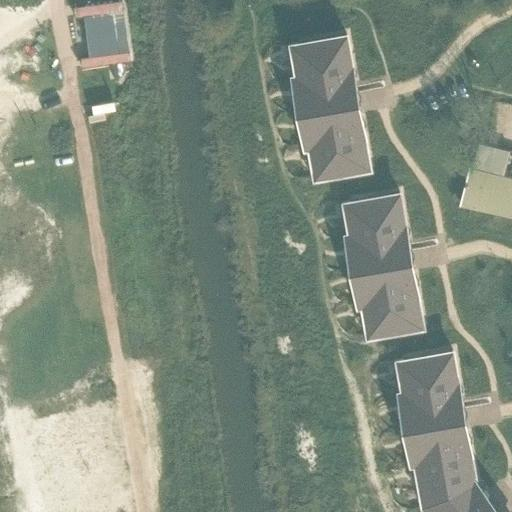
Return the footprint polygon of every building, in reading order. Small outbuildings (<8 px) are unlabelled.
[(81,66),(129,59),(122,11),(114,12),(113,1),(74,5),(75,17),(83,16),(88,56),(80,57),(81,66)] [(301,59),(296,60),(301,88),(306,87),(313,126),(308,127),(313,155),(318,154),(321,172),(370,163),(346,33),(298,41),(301,59)] [(510,149),(478,141),(472,166),(470,166),(461,203),(511,216),(511,175),(504,173),(510,149)] [(261,176),(259,151),(249,152),(251,177),(261,176)] [(354,217),(349,218),(354,246),(359,245),(366,284),(361,285),(366,313),(371,312),(374,330),(423,321),(400,191),(351,199),(354,217)] [(280,221),(281,245),(298,244),(298,221),(280,221)] [(489,290),(490,277),(469,276),(468,289),(489,290)] [(407,375),(402,376),(407,404),(412,404),(419,442),(414,443),(419,471),(424,471),(429,500),(439,511),(504,511),(475,478),(453,348),(404,357),(407,375)] [(272,378),(284,379),(285,356),(273,355),(272,378)] [(511,374),(499,374),(499,387),(511,387),(511,374)] [(320,403),(325,427),(334,425),(329,401),(320,403)] [(352,430),(369,430),(368,409),(351,409),(352,430)] [(369,454),(368,470),(389,470),(389,454),(369,454)] [(291,456),(292,473),(310,472),(309,456),(291,456)] [(383,511),(383,503),(364,502),(363,511),(383,511)] [(398,503),(397,511),(415,511),(415,502),(398,503)]
